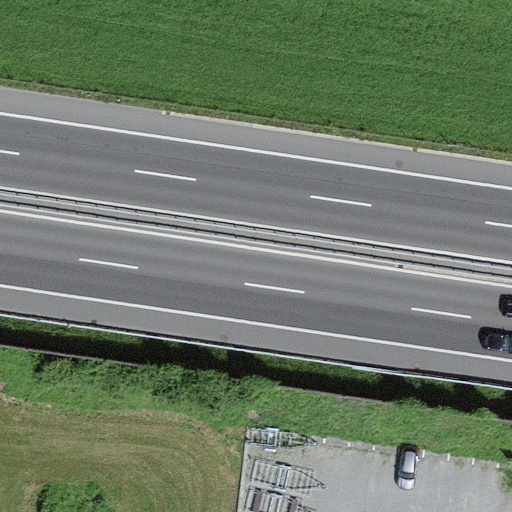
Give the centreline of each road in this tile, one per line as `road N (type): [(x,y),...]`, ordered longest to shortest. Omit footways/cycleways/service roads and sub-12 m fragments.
road 1 (motorway): [(0,247),(511,321)]
road 2 (motorway): [(511,224),(0,150)]
